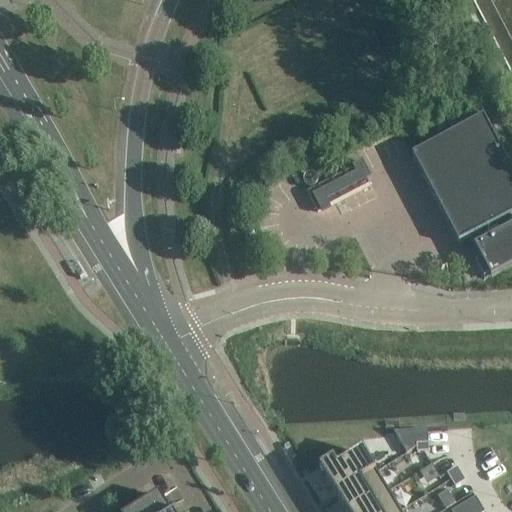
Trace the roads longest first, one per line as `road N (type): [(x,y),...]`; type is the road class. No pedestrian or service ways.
road 1 (residential): [(166,342),(257,304),(511,308)]
road 2 (secondary): [(150,314),(132,156),(144,62),(172,0)]
road 3 (secondary): [(150,314),(0,55)]
road 4 (secondary): [(270,511),(166,342)]
road 5 (residential): [(75,511),(169,458),(201,511)]
